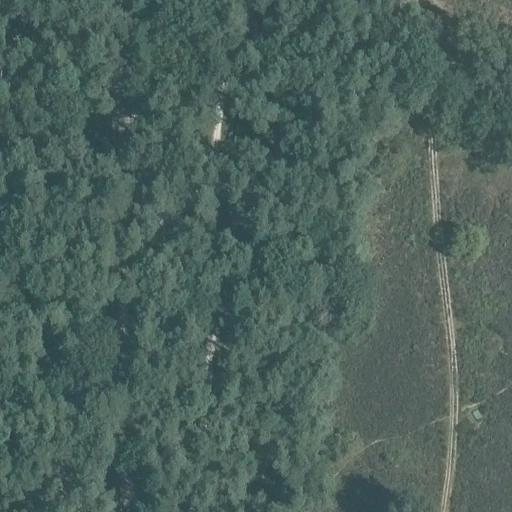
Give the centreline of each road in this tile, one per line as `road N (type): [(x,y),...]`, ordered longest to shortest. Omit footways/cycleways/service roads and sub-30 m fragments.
road 1 (track): [(102,511),(122,99),(147,0)]
road 2 (track): [(424,0),(433,39),(455,447),(440,511)]
